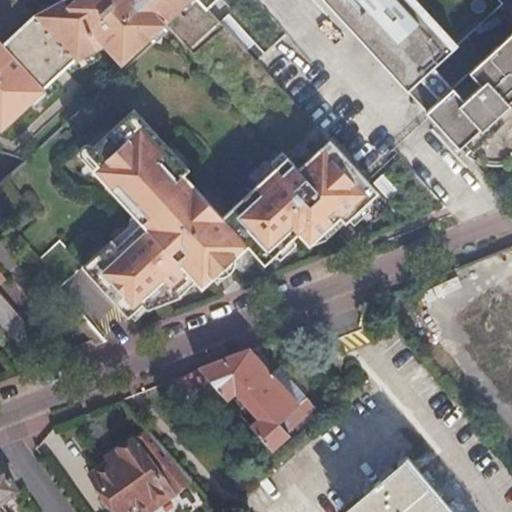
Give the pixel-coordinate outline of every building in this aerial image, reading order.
[(37,19),(74,59),(76,61),(103,46),(121,65),(165,24),(190,0),(63,0),(47,9),(37,19)] [(375,50),(329,0),(323,0),(426,113),(437,102),(420,80),(431,70),(396,30),(375,50)] [(511,0),(329,0),(375,50),(396,30),(431,70),(420,80),(437,102),(426,113),(456,148),(464,142),(470,148),(492,127),(501,136),(511,126),(511,113),(510,111),(511,109),(511,0)] [(42,89),(74,59),(37,19),(34,16),(2,46),(42,89)] [(44,91),(42,89),(2,46),(0,43),(0,131),(0,132),(44,91)] [(106,253),(102,248),(78,270),(126,318),(140,305),(144,310),(175,298),(170,292),(187,277),(192,283),(198,289),(209,278),(233,255),(242,246),(260,263),(274,249),(291,233),(303,221),(312,230),(334,208),(350,193),(362,181),(311,129),(282,157),(271,147),(240,177),(243,179),(209,211),(178,182),(181,179),(169,168),(172,164),(117,108),(77,149),(74,146),(72,146),(70,146),(68,147),(66,148),(65,150),(64,153),(65,156),(65,158),(80,172),(79,174),(123,220),(132,228),(106,253)] [(511,109),(510,111),(511,113),(511,126),(501,136),(492,127),(470,148),(462,155),(467,157),(472,160),(478,161),(483,163),(489,163),(495,163),(500,162),(505,161),(509,159),(506,154),(511,148),(511,109)] [(355,198),(350,193),(334,208),(339,214),(355,198)] [(117,232),(102,248),(106,253),(132,228),(123,220),(117,232)] [(296,239),(291,233),(274,249),(280,255),(296,239)] [(233,255),(209,278),(215,284),(239,261),(233,255)] [(0,337),(28,369),(51,348),(0,291),(0,279),(3,277),(0,273),(0,337)] [(170,292),(175,298),(192,283),(187,277),(170,292)] [(140,305),(126,318),(132,323),(146,311),(144,310),(140,305)] [(201,368),(216,386),(227,399),(236,390),(241,396),(240,397),(254,413),(256,412),(261,418),(251,426),(271,448),(290,432),(287,429),(280,421),(299,405),(298,404),(270,372),(250,349),(227,358),(201,368)] [(279,365),(270,372),(298,404),(307,397),(279,365)] [(201,368),(172,380),(195,405),(216,386),(201,368)] [(280,421),(287,429),(314,405),(307,397),(298,404),(299,405),(280,421)] [(201,488),(153,433),(137,444),(132,438),(117,448),(122,454),(92,475),(101,488),(99,497),(105,504),(113,506),(117,511),(144,511),(151,507),(154,510),(172,498),(179,503),(201,488)] [(0,504),(19,491),(0,464),(0,504)] [(375,487),(346,511),(345,511),(438,511),(399,467),(395,471),(390,466),(378,476),(380,478),(372,485),(375,487)]
